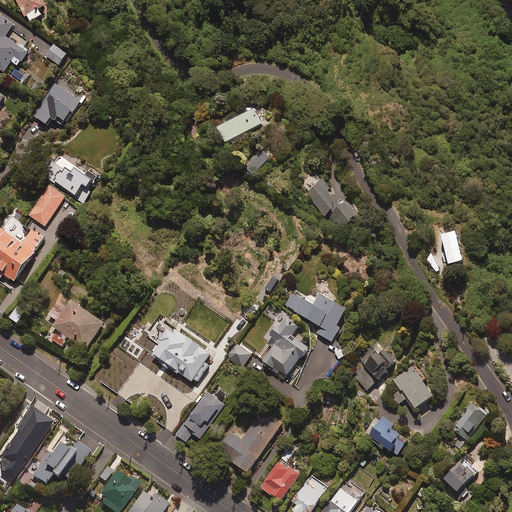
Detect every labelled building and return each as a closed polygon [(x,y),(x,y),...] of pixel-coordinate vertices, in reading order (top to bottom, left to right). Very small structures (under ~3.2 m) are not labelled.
[(46,9),(40,0),(16,0),(29,24),(42,18),(39,12),(46,9)] [(15,28),(2,19),(0,21),(0,70),(5,74),(13,64),(20,69),(29,55),(7,39),(15,28)] [(69,57),(56,47),(48,57),(61,67),(69,57)] [(9,79),(0,73),(0,84),(4,87),(9,79)] [(85,97),(59,80),(34,117),(48,127),(52,121),(57,124),(60,120),(67,124),(85,97)] [(110,110),(101,102),(92,113),(101,121),(110,110)] [(262,126),(255,113),(219,132),(226,145),(262,126)] [(275,156),(269,149),(247,171),(253,177),(275,156)] [(86,174),(64,159),(50,179),(85,204),(91,194),(89,193),(99,178),(88,171),(86,174)] [(311,180),(302,181),(304,189),(312,187),(311,180)] [(331,192),(323,183),(307,196),(326,218),(330,215),(344,232),(360,219),(349,206),(344,210),(329,193),(331,192)] [(67,199),(52,189),(31,217),(46,228),(67,199)] [(464,256),(456,226),(442,230),(449,260),(464,256)] [(22,246),(1,231),(0,232),(0,278),(2,280),(4,276),(16,284),(37,255),(35,254),(45,240),(33,231),(22,246)] [(314,302),(294,291),(286,305),(321,325),(317,333),(332,341),(341,325),(337,323),(346,307),(320,292),(314,302)] [(105,326),(73,302),(54,329),(59,332),(52,341),(62,349),(69,339),(87,352),(105,326)] [(29,309),(23,305),(11,321),(22,329),(29,320),(24,316),(29,309)] [(279,324),(276,322),(269,331),(274,335),(269,342),(272,344),(262,358),(286,376),(309,347),(293,334),(300,324),(287,314),(279,324)] [(202,343),(169,324),(151,355),(193,379),(195,376),(202,380),(208,370),(202,367),(211,351),(200,345),(202,343)] [(397,360),(377,341),(347,372),(367,391),(397,360)] [(252,353),(238,343),(228,357),(243,367),(252,353)] [(392,396),(398,404),(406,398),(416,411),(436,396),(412,364),(391,381),(399,391),(392,396)] [(202,390),(195,385),(187,398),(194,402),(202,390)] [(226,403),(209,390),(176,433),(186,441),(193,432),(200,437),(210,424),(207,421),(218,407),(221,409),(226,403)] [(488,413),(473,401),(452,428),(468,440),(488,413)] [(282,423),(262,409),(242,438),(231,430),(218,449),(249,471),(282,423)] [(54,426),(31,411),(17,432),(19,434),(2,459),(2,474),(16,483),(54,426)] [(394,422),(383,414),(380,419),(376,416),(366,432),(398,453),(409,438),(392,426),(394,422)] [(466,442),(460,438),(454,446),(460,449),(466,442)] [(297,447),(292,444),(282,458),(287,461),(297,447)] [(74,477),(92,454),(80,445),(73,453),(63,445),(52,459),(49,457),(33,477),(47,488),(54,479),(59,484),(68,473),(74,477)] [(416,459),(409,455),(405,463),(413,466),(416,459)] [(477,471),(464,457),(444,476),(448,480),(445,484),(459,500),(468,491),(467,489),(477,479),(473,475),(477,471)] [(299,474),(281,461),(261,486),(280,500),(299,474)] [(129,478),(117,470),(100,494),(105,497),(102,502),(115,511),(119,511),(140,483),(131,476),(129,478)] [(311,511),(329,487),(312,475),(293,501),(297,504),(294,509),(298,511),(311,511)] [(350,511),(366,492),(347,478),(322,511),(350,511)] [(153,500),(144,494),(131,511),(165,511),(170,506),(156,496),(153,500)]
